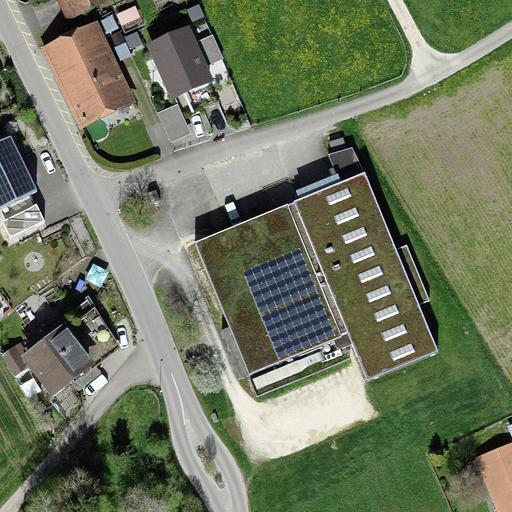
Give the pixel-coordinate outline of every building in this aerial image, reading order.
[(69,0),(76,13),(104,0),(69,0)] [(94,25),(44,49),(80,125),(130,101),(94,25)] [(152,51),(173,97),(209,81),(187,31),(169,40),(170,43),(152,51)] [(0,143),(0,210),(36,193),(11,138),(0,143)] [(329,143),(333,154),(346,150),(343,138),(329,143)] [(396,250),(365,175),(195,244),(249,377),(341,339),(341,337),(347,334),(367,382),(438,353),(418,306),(429,302),(406,246),(396,250)] [(79,347),(66,330),(73,325),(66,316),(58,322),(58,328),(61,334),(27,360),(53,392),(88,365),(77,349),(79,347)] [(21,345),(4,356),(16,376),(27,370),(18,356),(25,352),(21,345)] [(511,511),(511,425),(507,428),(511,438),(511,444),(474,460),(496,511),(511,511)]
